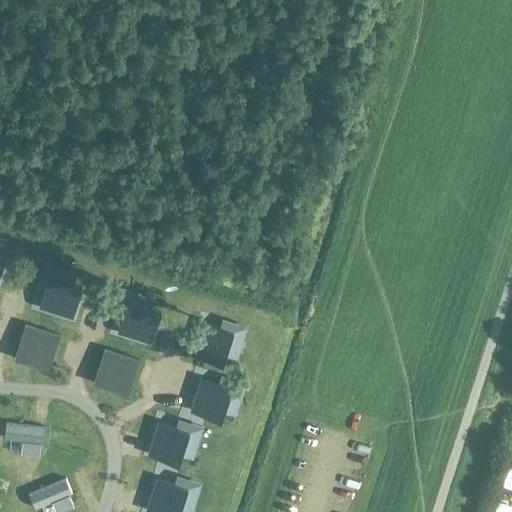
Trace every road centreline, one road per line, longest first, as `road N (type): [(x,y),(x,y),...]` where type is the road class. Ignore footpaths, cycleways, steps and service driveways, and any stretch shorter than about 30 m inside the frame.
road 1 (track): [(361,220),(267,511)]
road 2 (track): [(432,0),(361,220)]
